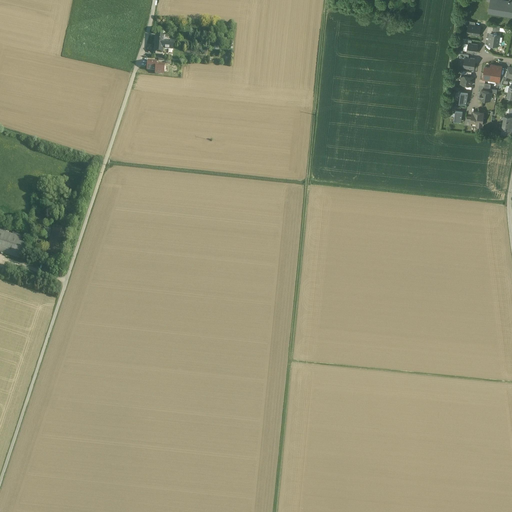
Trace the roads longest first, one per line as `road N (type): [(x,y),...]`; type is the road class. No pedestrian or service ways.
road 1 (track): [(327,0),(276,511)]
road 2 (residential): [(0,481),(155,0)]
road 3 (track): [(511,381),(291,359)]
